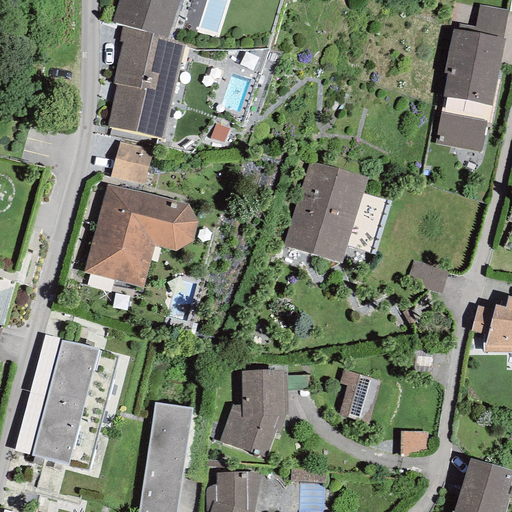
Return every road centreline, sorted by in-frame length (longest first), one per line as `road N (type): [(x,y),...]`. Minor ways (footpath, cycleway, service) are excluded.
road 1 (unclassified): [(88,0),(85,133),(0,480)]
road 2 (unclassified): [(511,128),(465,305),(433,496)]
